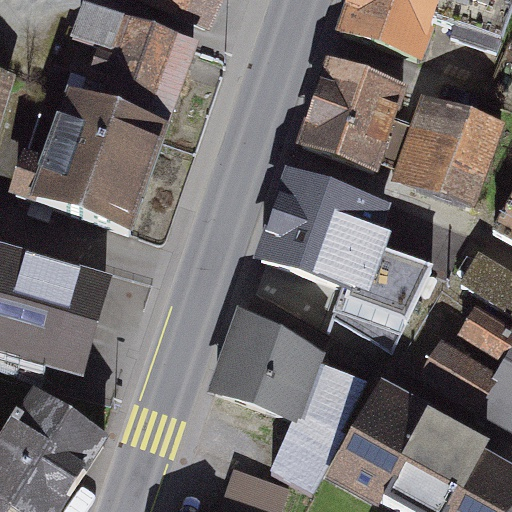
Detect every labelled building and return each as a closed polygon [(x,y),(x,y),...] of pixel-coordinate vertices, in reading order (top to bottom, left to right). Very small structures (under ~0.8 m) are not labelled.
[(223,52),(245,0),(131,0),(126,12),(138,17),(223,52)] [(459,41),(511,59),(511,14),(474,1),(470,0),(369,0),(349,54),(442,88),(459,41)] [(114,75),(93,131),(200,170),(234,78),(102,29),(88,66),(114,75)] [(0,132),(16,71),(0,67),(0,132)] [(490,233),(511,173),(511,144),(340,81),(309,167),(490,233)] [(166,258),(200,170),(93,131),(71,190),(46,181),(35,209),(61,218),(166,258)] [(270,273),(364,307),(394,226),(300,192),(270,273)] [(127,302),(0,262),(0,369),(97,400),(127,302)] [(472,359),(511,382),(511,342),(490,330),(472,359)] [(220,408),(311,441),(336,372),(245,339),(220,408)] [(511,442),(511,382),(472,359),(461,352),(434,396),(494,432),(511,442)] [(511,511),(511,464),(399,402),(343,502),(361,511),(511,511)] [(46,413),(0,492),(0,511),(91,511),(123,457),(46,413)] [(218,511),(285,511),(296,487),(240,462),(218,511)]
